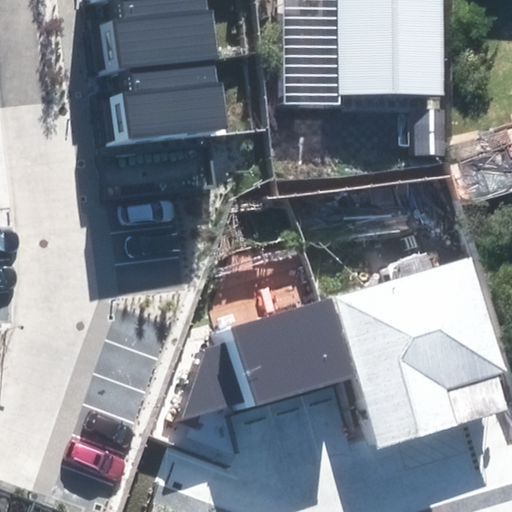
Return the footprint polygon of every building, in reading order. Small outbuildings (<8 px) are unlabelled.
[(215,62),(206,0),(119,0),(122,20),(106,23),(113,75),(130,73),(215,62)] [(440,95),(442,0),(337,0),(336,93),(440,95)] [(215,62),(130,73),(132,91),(120,93),(126,139),(223,127),(215,62)] [(431,136),(358,142),(361,179),(434,173),(431,136)] [(329,140),(268,142),(270,179),(331,177),(329,140)] [(387,446),(511,405),(511,380),(472,256),(339,298),(387,446)] [(333,298),(229,328),(233,340),(204,347),(181,422),(236,404),(238,410),(355,378),(333,298)] [(6,321),(5,369),(63,370),(64,322),(6,321)]
